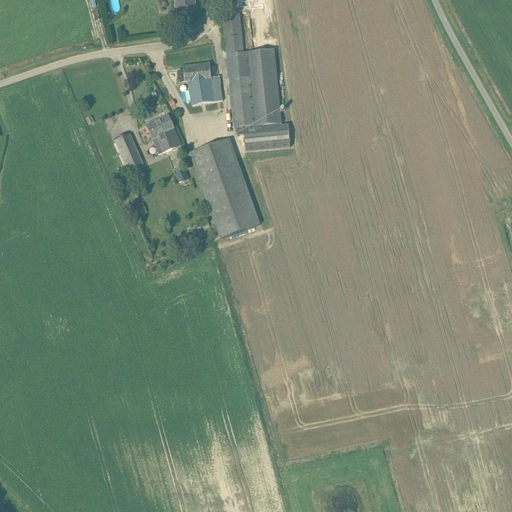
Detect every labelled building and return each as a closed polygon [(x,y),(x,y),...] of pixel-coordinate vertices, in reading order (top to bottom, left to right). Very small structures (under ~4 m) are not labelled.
[(194,9),(194,0),(176,0),(176,10),(194,9)] [(240,15),(223,17),(234,127),(235,127),(236,137),(244,136),(246,153),(284,149),(291,149),(290,142),(289,125),(288,125),(283,126),(281,108),(276,64),(275,54),(275,51),(253,53),(244,54),(240,15)] [(178,72),(179,84),(189,83),(193,114),(224,109),(219,79),(210,80),(209,68),(184,71),(178,72)] [(174,130),(173,128),(169,119),(147,129),(152,142),(155,140),(162,156),(181,147),(174,130)] [(130,136),(115,143),(128,172),(143,165),(130,136)] [(220,240),(260,226),(229,140),(190,155),(220,240)] [(137,201),(133,203),(139,217),(143,215),(137,201)]
